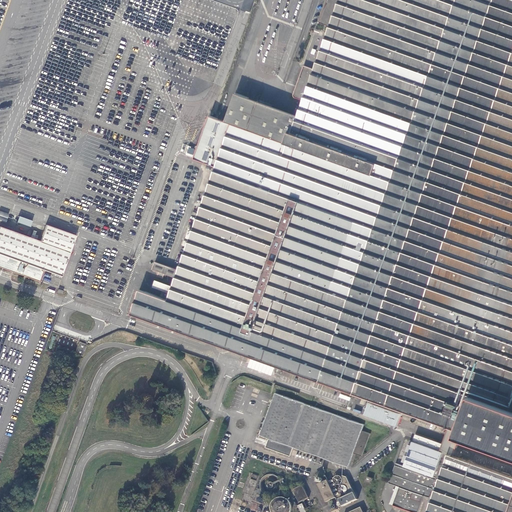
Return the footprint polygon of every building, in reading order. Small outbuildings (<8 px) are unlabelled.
[(511,0),(327,0),(320,23),(329,26),(326,37),(314,32),(305,54),(306,54),(302,65),(304,65),(294,94),(294,96),(294,97),(296,97),(303,100),(298,115),(235,92),(225,121),(209,116),(194,158),(215,167),(178,269),(155,261),(152,269),(159,272),(157,276),(163,279),(165,274),(175,278),(172,286),(155,280),(153,286),(170,292),(167,300),(138,291),(130,315),(319,384),(449,429),(459,433),(456,441),(459,442),(511,461),(511,0)] [(0,220),(6,222),(9,214),(0,210),(0,220)] [(32,221),(18,216),(16,222),(30,227),(32,221)] [(0,267),(40,282),(44,270),(62,276),(76,236),(46,225),(40,241),(0,226),(0,267)] [(77,341),(60,335),(57,344),(74,350),(77,341)] [(87,345),(79,342),(75,354),(82,357),(87,345)] [(364,421),(276,389),(260,433),(269,436),(266,443),(291,452),(294,443),(349,463),(354,450),(362,453),(370,430),(362,427),(364,421)] [(445,440),(444,442),(441,449),(455,453),(458,445),(459,442),(456,441),(459,433),(449,429),(445,440)] [(444,442),(417,433),(413,443),(410,442),(403,460),(406,461),(404,465),(396,462),(389,482),(400,486),(394,505),(413,511),(418,511),(425,495),(430,497),(433,488),(436,489),(427,511),(511,511),(511,473),(455,453),(441,449),(444,442)] [(280,478),(279,475),(277,473),(273,472),(271,471),(267,472),(263,474),(261,477),(260,481),(260,484),(261,488),(264,490),(267,492),(270,493),(273,493),(276,492),(278,490),(280,487),(281,485),(281,481),(280,478)] [(348,477),(343,474),(341,475),(339,475),(337,475),(335,477),(334,479),(335,481),(337,483),(339,483),(342,483),(343,486),(341,486),(340,488),(339,490),(339,492),(341,494),(345,494),(348,493),(354,491),(348,477)] [(336,498),(327,478),(315,483),(324,503),(336,498)] [(293,501),(298,511),(301,511),(307,510),(305,506),(310,503),(306,495),(308,494),(302,481),(293,486),(295,491),(290,493),(294,501),(293,501)] [(396,488),(385,484),(381,495),(391,499),(396,488)] [(290,498),(287,496),(284,495),(280,495),(276,496),(273,498),(272,501),(271,504),(271,507),(273,511),(289,511),(291,510),(292,507),(292,503),(290,498)]
